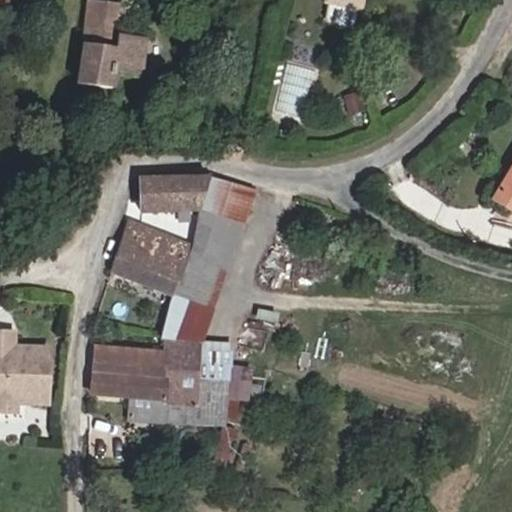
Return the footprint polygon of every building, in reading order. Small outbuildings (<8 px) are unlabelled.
[(0,0),(0,7),(14,11),(16,0),(0,0)] [(325,0),(325,2),(359,10),(361,0),(325,0)] [(140,78),(145,40),(120,36),(124,8),(87,3),(76,85),(113,90),(115,75),(140,78)] [(303,90),(313,92),(317,68),(291,64),(282,114),(298,117),(303,90)] [(365,111),(359,93),(343,98),(348,116),(365,111)] [(511,167),(492,199),(511,211),(511,167)] [(197,211),(207,178),(138,179),(139,214),(177,212),(190,212),(197,211)] [(198,343),(253,191),(207,178),(197,211),(193,230),(189,247),(170,296),(159,340),(162,340),(198,343)] [(190,223),(190,212),(177,212),(177,224),(190,223)] [(170,296),(189,247),(168,238),(126,222),(110,272),(170,296)] [(189,247),(193,230),(177,224),(174,223),(168,238),(189,247)] [(14,347),(14,333),(0,333),(0,337),(10,337),(10,347),(14,347)] [(46,405),(48,348),(14,347),(10,347),(10,337),(0,337),(0,404),(16,405),(46,405)] [(193,423),(198,343),(162,340),(163,354),(161,381),(164,381),(165,401),(163,422),(193,423)] [(225,397),(226,367),(228,367),(229,351),(230,351),(230,345),(198,343),(193,423),(223,424),(224,417),(225,397)] [(165,401),(164,381),(161,381),(163,354),(94,348),(90,394),(129,398),(127,419),(163,422),(165,401)] [(245,400),(249,371),(228,367),(226,367),(225,397),(237,399),(245,400)] [(233,419),(237,399),(225,397),(224,417),(233,419)] [(0,413),(16,414),(16,405),(0,404),(0,413)]
